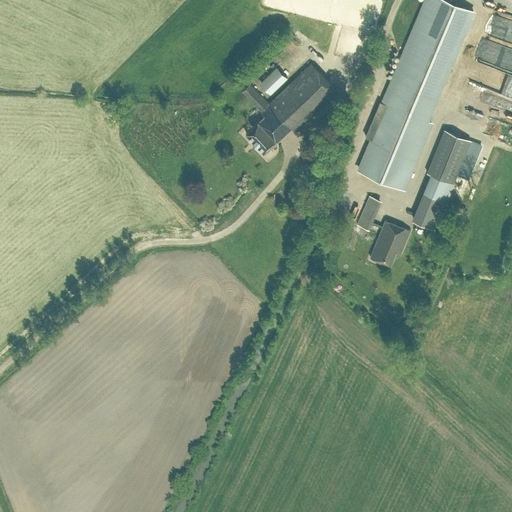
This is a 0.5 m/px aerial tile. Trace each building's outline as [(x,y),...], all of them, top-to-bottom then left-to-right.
[(359,170),(403,187),(429,122),(428,121),(473,9),(450,0),(425,0),(383,102),(380,101),(366,136),(372,139),(359,170)] [(511,51),(482,41),(476,57),(511,70),(511,51)] [(265,151),(277,140),(290,127),(294,131),(338,90),(311,62),(310,63),(311,63),(269,103),(250,82),(241,90),(260,111),(264,115),(259,121),(258,121),(246,132),(264,152),(265,151)] [(263,85),(261,88),(268,94),(284,77),(272,66),(259,81),(263,85)] [(491,107),(488,113),(504,119),(506,113),(491,107)] [(314,139),(321,147),(333,136),(326,128),(314,139)] [(416,220),(434,227),(470,140),(445,130),(428,170),(435,173),(416,220)] [(357,224),(367,228),(379,199),(370,195),(357,224)] [(370,256),(390,265),(396,251),(400,253),(410,229),(385,219),(370,256)]
